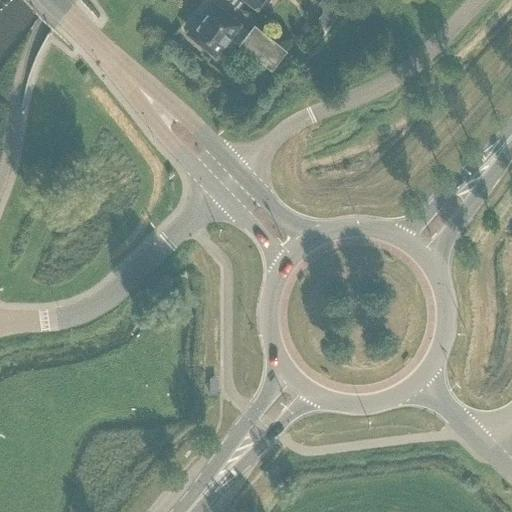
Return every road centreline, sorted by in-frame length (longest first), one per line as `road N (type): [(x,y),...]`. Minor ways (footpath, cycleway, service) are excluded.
road 1 (unclassified): [(226,187),(276,135),(413,66),(481,0)]
road 2 (unclassified): [(0,324),(59,318),(99,303),(226,187)]
road 3 (tertiary): [(226,187),(50,0)]
road 4 (primary): [(187,511),(297,382)]
road 5 (primary): [(511,131),(399,237)]
road 6 (primary): [(296,248),(267,300),(267,330),(297,382)]
road 7 (primary): [(424,257),(511,142)]
road 8 (primary): [(415,380),(436,353),(445,320),(424,257)]
road 9 (primary): [(297,382),(344,403),(394,395),(415,380)]
